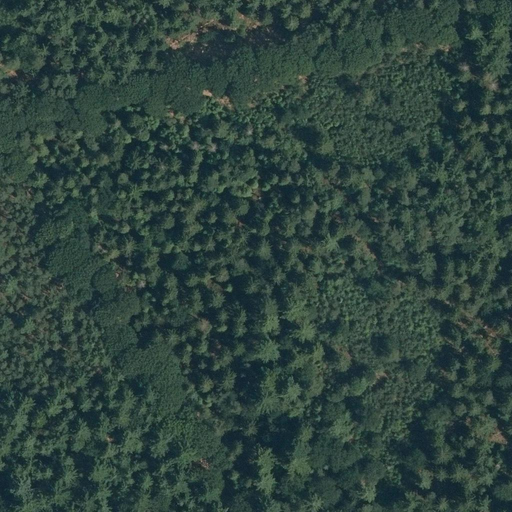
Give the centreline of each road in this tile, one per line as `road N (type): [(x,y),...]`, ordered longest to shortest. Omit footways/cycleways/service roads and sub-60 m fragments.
road 1 (track): [(0,123),(150,87),(511,288)]
road 2 (track): [(0,149),(243,511)]
road 3 (track): [(150,87),(505,0)]
